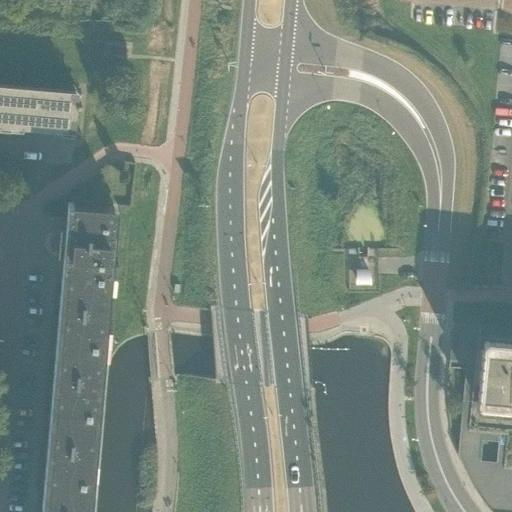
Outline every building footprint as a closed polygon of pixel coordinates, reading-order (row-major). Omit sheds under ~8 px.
[(125,56),(126,45),(107,43),(106,54),(125,56)] [(0,125),(75,132),(78,96),(0,88),(0,125)] [(55,406),(95,409),(112,204),(72,201),(70,231),(59,230),(57,258),(67,259),(55,406)] [(369,282),(369,271),(367,271),(367,272),(358,272),(358,271),(357,271),(357,282),(358,282),(358,281),(367,281),(367,282),(369,282)] [(511,511),(511,335),(477,332),(452,329),(448,365),(465,367),(458,452),(460,460),(466,474),(475,489),(492,511),(499,511),(511,511)] [(85,511),(95,409),(55,406),(45,511),(85,511)]
